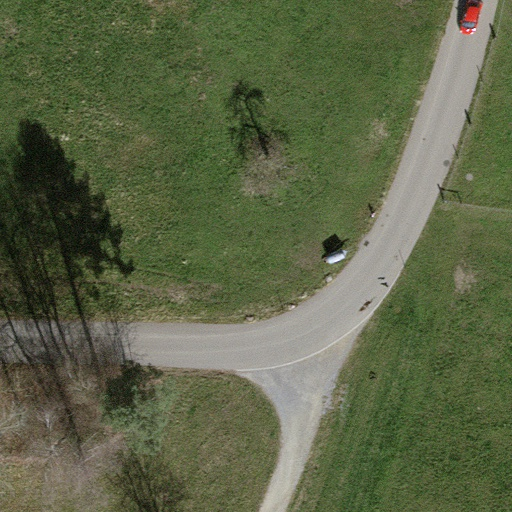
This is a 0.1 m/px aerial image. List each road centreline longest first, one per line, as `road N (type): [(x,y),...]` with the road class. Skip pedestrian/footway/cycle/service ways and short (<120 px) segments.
road 1 (unclassified): [(478,0),(389,245),(331,317),(249,347),(0,344)]
road 2 (track): [(275,511),(314,403),(306,331)]
